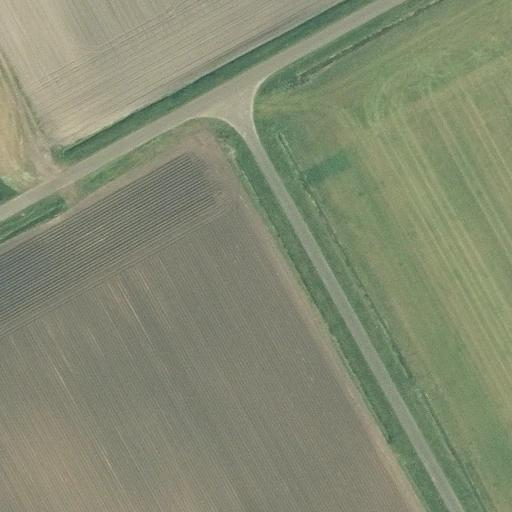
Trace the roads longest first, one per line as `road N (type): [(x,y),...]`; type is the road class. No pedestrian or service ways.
road 1 (unclassified): [(457,511),(224,91)]
road 2 (unclassified): [(224,91),(0,214)]
road 3 (unclassified): [(392,0),(224,91)]
road 4 (track): [(60,181),(0,65)]
